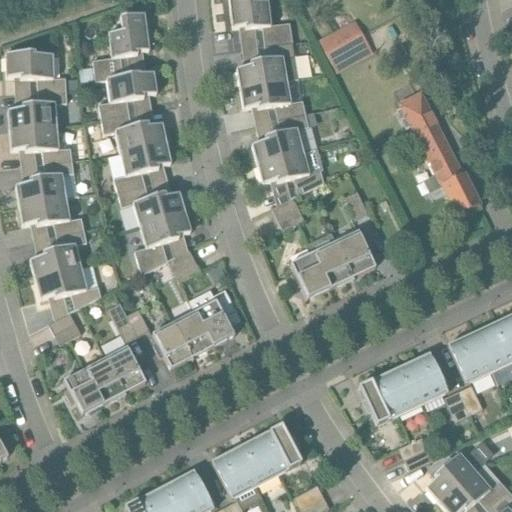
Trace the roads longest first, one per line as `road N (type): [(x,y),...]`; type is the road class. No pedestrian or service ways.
road 1 (residential): [(279,341),(228,222),(190,0)]
road 2 (residential): [(279,341),(52,460)]
road 3 (residential): [(76,505),(303,387)]
road 4 (residential): [(511,235),(279,341)]
road 5 (residential): [(303,387),(511,290)]
road 6 (residential): [(52,460),(0,315)]
road 7 (residential): [(387,511),(303,387)]
road 8 (residential): [(477,0),(511,130)]
